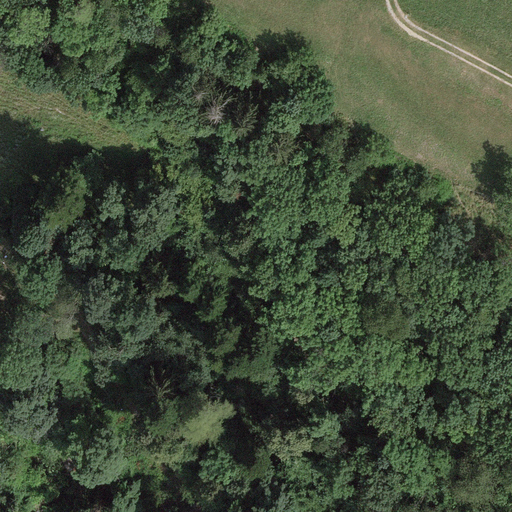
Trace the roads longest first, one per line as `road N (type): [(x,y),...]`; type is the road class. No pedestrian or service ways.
road 1 (track): [(0,243),(46,281),(119,378),(175,462),(185,511)]
road 2 (track): [(389,0),(403,27),(511,88)]
